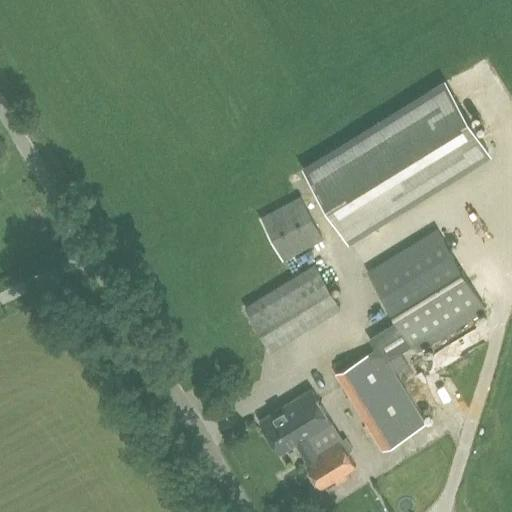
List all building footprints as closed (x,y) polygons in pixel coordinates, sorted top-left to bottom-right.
[(305,170),(347,237),(490,149),(448,82),(305,170)] [(261,217),(283,258),(323,237),(301,195),(261,217)] [(399,319),(371,337),(377,346),(336,372),(383,448),(426,422),(394,371),(407,363),(399,350),(413,342),(417,348),(486,306),(437,227),(368,269),(399,319)] [(246,305),(272,347),(340,304),(314,262),(246,305)] [(483,334),(446,349),(451,361),(489,346),(483,334)] [(305,461),(321,487),(356,465),(340,439),(343,437),(312,387),(260,419),(280,452),(296,443),(306,460),(305,461)]
